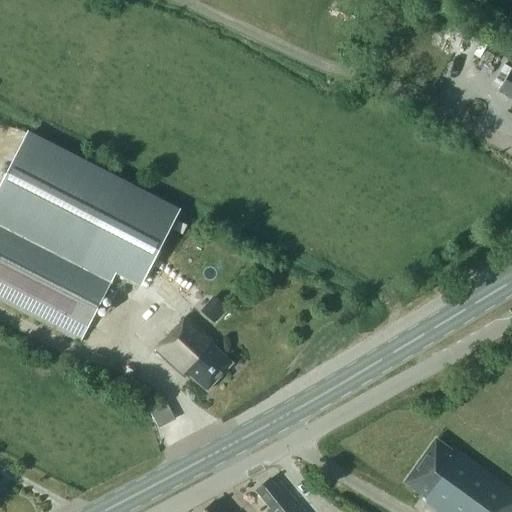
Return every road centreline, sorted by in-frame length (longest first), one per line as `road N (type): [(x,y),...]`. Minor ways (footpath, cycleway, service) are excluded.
road 1 (primary): [(104,511),(324,394),(511,280)]
road 2 (unclassified): [(166,511),(511,319)]
